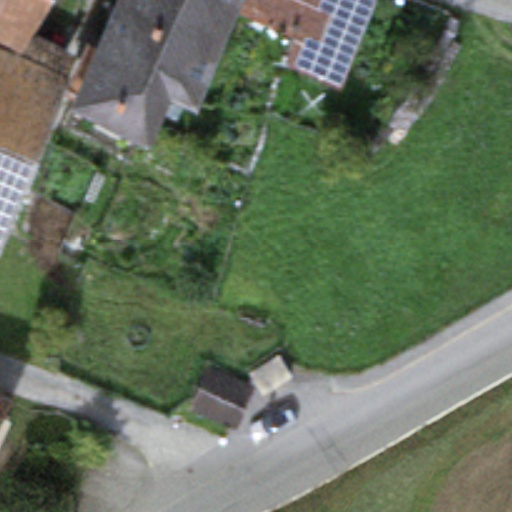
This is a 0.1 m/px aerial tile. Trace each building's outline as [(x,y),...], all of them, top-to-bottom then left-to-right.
[(0,0),(0,44),(17,53),(43,0),(0,0)] [(115,0),(91,55),(169,97),(196,112),(237,13),(298,40),(286,65),(339,87),(369,0),(115,0)] [(0,57),(0,145),(39,164),(80,61),(40,42),(15,63),(0,57)] [(91,55),(72,108),(147,149),(169,97),(91,55)] [(0,250),(39,164),(0,145),(0,250)] [(276,355),(247,373),(260,394),(289,376),(276,355)] [(0,447),(16,408),(0,401),(0,447)]
